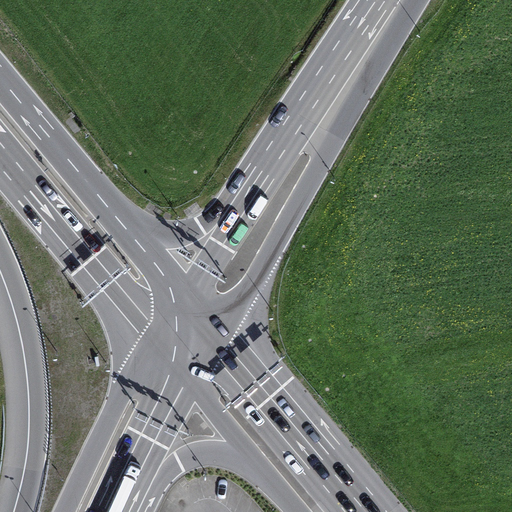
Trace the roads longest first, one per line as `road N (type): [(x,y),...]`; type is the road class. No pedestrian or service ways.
road 1 (primary): [(213,337),(326,156),(345,74)]
road 2 (motorway): [(0,267),(30,400),(16,511)]
road 3 (motorway): [(0,155),(157,342)]
road 4 (secondary): [(360,511),(213,337)]
road 5 (motorway): [(288,135),(190,232),(148,234),(109,208)]
road 6 (primary): [(288,135),(186,303)]
road 7 (primary): [(157,342),(119,398),(64,511)]
road 8 (primary): [(119,511),(198,453),(234,457),(268,473)]
road 9 (motorway): [(109,208),(0,77)]
road 10 (primary): [(114,511),(186,374)]
road 11 (secondary): [(186,374),(268,473)]
road 12 (motorway): [(186,303),(109,208)]
